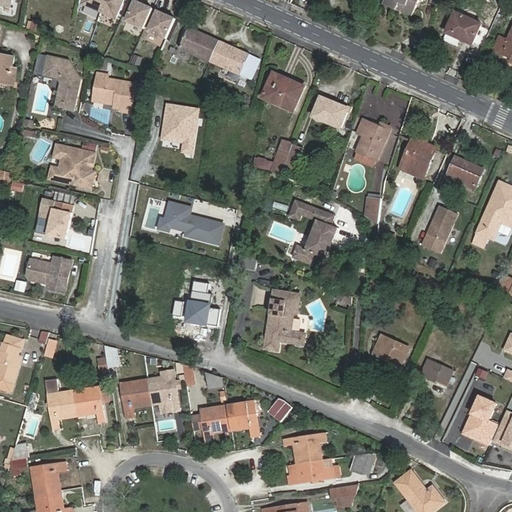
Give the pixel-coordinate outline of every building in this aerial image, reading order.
[(123,0),(81,0),(80,3),(116,18),(123,0)] [(151,8),(132,0),(131,0),(123,19),(142,27),(151,8)] [(424,2),(425,0),(386,0),(385,5),(398,11),(401,3),(417,10),(422,1),(424,2)] [(414,18),(417,10),(401,3),(398,11),(414,18)] [(175,17),(156,9),(146,33),(165,41),(175,17)] [(458,39),(472,46),(482,25),(455,12),(445,33),(458,39)] [(29,17),(26,29),(40,32),(43,21),(29,17)] [(182,48),(212,62),(221,43),(200,33),(198,36),(189,32),(182,48)] [(458,39),(445,33),(442,40),(455,46),(458,39)] [(511,34),(509,41),(501,37),(495,51),(511,58),(511,62),(511,63),(511,34)] [(221,43),(212,62),(243,76),(250,60),(240,55),(241,52),(221,43)] [(12,74),(13,67),(15,57),(0,54),(0,77),(9,80),(10,74),(12,74)] [(131,63),(139,66),(142,57),(134,54),(131,63)] [(76,109),(82,78),(78,77),(79,71),(71,59),(50,55),(46,74),(59,76),(63,81),(58,105),(76,109)] [(0,77),(0,81),(15,84),(18,68),(13,67),(12,74),(10,74),(9,80),(0,77)] [(118,100),(118,103),(117,106),(125,108),(124,111),(133,112),(138,82),(110,78),(110,74),(100,72),(97,94),(104,95),(107,98),(118,100)] [(281,79),(275,76),(265,96),(295,111),(306,88),(283,76),(281,79)] [(96,99),(118,103),(118,100),(107,98),(104,95),(97,94),(96,99)] [(334,106),(335,104),(322,98),(315,117),(343,128),(349,112),(334,106)] [(200,108),(164,103),(159,140),(181,144),(180,151),(194,153),(200,108)] [(350,110),(335,104),(334,106),(349,112),(350,110)] [(357,151),(377,160),(391,129),(381,124),(379,127),(363,120),(357,133),(364,136),(357,151)] [(353,133),(350,149),(356,150),(359,134),(353,133)] [(403,163),(404,163),(425,173),(427,173),(438,148),(427,144),(422,141),(414,138),(403,163)] [(283,143),(274,166),(282,169),(292,146),(283,143)] [(60,181),(75,183),(78,181),(81,182),(81,185),(95,187),(98,172),(94,171),(98,152),(59,145),(56,156),(64,158),(62,168),(60,181)] [(293,174),(302,151),(292,146),(282,169),(293,174)] [(374,167),(377,160),(357,151),(354,158),(374,167)] [(54,167),(62,168),(64,158),(56,156),(54,167)] [(449,178),(463,184),(464,182),(478,188),(485,170),(469,163),(469,162),(458,157),(449,178)] [(425,173),(404,163),(402,169),(422,177),(425,173)] [(13,180),(11,189),(22,192),(24,182),(13,180)] [(511,190),(511,185),(501,181),(494,198),(498,200),(504,187),(511,190)] [(464,182),(463,184),(462,186),(476,192),(478,188),(464,182)] [(511,190),(504,187),(498,200),(494,198),(475,241),(486,245),(491,234),(492,234),(499,220),(503,222),(511,226),(511,190)] [(297,197),(290,214),(301,218),(303,212),(305,209),(313,212),(311,216),(319,219),(307,247),(299,244),(294,256),(313,263),(318,252),(328,256),(339,226),(332,223),(336,213),(297,197)] [(52,220),(56,201),(44,199),(39,217),(52,220)] [(378,223),(381,200),(368,199),(366,216),(378,223)] [(67,239),(69,229),(66,228),(67,222),(71,223),(75,205),(56,201),(52,220),(48,235),(67,239)] [(192,207),(168,201),(164,217),(160,216),(157,228),(169,231),(170,228),(185,232),(184,237),(219,246),(225,223),(190,214),(192,207)] [(459,216),(440,208),(428,236),(446,245),(459,216)] [(497,237),(503,222),(499,220),(492,234),(497,237)] [(474,244),(485,249),(486,245),(475,241),(474,244)] [(254,271),(257,259),(239,254),(236,266),(254,271)] [(50,282),(49,285),(49,288),(66,292),(73,262),(55,258),(54,266),(32,261),(28,277),(31,281),(42,283),(45,281),(50,282)] [(511,279),(505,276),(495,298),(511,305),(511,279)] [(208,283),(194,281),(190,303),(175,300),(173,316),(188,318),(187,322),(201,323),(217,326),(220,307),(208,305),(210,293),(206,292),(208,283)] [(355,296),(341,290),(338,299),(354,306),(355,296)] [(295,344),(297,334),(292,333),(295,315),(300,316),(302,297),(274,292),(265,349),(277,352),(279,342),(295,344)] [(511,353),(511,333),(503,350),(511,353)] [(14,362),(16,355),(21,339),(3,334),(1,343),(0,345),(0,388),(10,391),(18,363),(14,362)] [(305,335),(297,334),(295,344),(303,346),(305,335)] [(411,350),(383,337),(374,355),(389,362),(390,360),(404,366),(411,350)] [(53,342),(45,340),(41,356),(49,358),(53,342)] [(112,350),(102,347),(105,368),(114,367),(112,350)] [(390,360),(389,362),(402,369),(404,366),(390,360)] [(455,372),(428,360),(421,376),(437,383),(438,380),(449,385),(455,372)] [(188,368),(179,366),(182,386),(191,385),(188,368)] [(220,387),(218,377),(202,372),(204,389),(220,387)] [(170,377),(143,381),(146,401),(154,400),(157,413),(175,410),(170,377)] [(146,401),(143,381),(117,385),(122,418),(130,417),(128,408),(140,407),(139,402),(146,401)] [(97,390),(70,394),(74,415),(81,414),(81,418),(93,416),(94,424),(102,423),(99,403),(98,394),(97,390)] [(104,393),(98,394),(99,403),(106,402),(104,393)] [(74,415),(70,394),(43,399),(49,432),(57,431),(55,422),(67,420),(66,416),(74,415)] [(497,403),(479,395),(462,433),(488,444),(497,424),(489,421),(497,403)] [(282,402),(276,398),(266,409),(272,415),(278,420),(289,406),(283,402),(282,402)] [(223,406),(226,426),(234,425),(235,429),(246,427),(248,436),(256,434),(250,401),(223,406)] [(198,416),(200,431),(203,444),(210,442),(209,433),(220,431),(219,427),(226,426),(223,406),(197,410),(198,416)] [(511,451),(511,414),(507,412),(494,444),(511,451)] [(187,417),(189,432),(200,431),(198,416),(187,417)] [(298,464),(317,461),(315,446),(322,445),(320,434),(280,439),(281,447),(290,446),(292,457),(297,457),(298,464)] [(26,445),(13,447),(10,460),(26,458),(28,457),(26,445)] [(370,463),(374,453),(353,456),(349,469),(360,473),(364,461),(370,463)] [(10,460),(7,470),(27,467),(26,458),(10,460)] [(298,464),(285,466),(287,477),(285,478),(286,485),(328,479),(325,460),(317,461),(298,464)] [(366,475),(370,463),(364,461),(360,473),(366,475)] [(31,468),(35,495),(56,491),(54,485),(58,484),(56,472),(66,471),(64,463),(31,468)] [(424,490),(407,471),(392,484),(416,511),(424,511),(440,499),(429,486),(424,490)] [(356,484),(335,487),(336,497),(352,495),(356,484)] [(56,491),(35,495),(38,511),(72,511),(72,509),(62,510),(61,499),(57,500),(56,491)] [(352,495),(336,497),(338,504),(349,502),(352,495)] [(301,511),(300,503),(259,510),(259,511),(301,511)]
